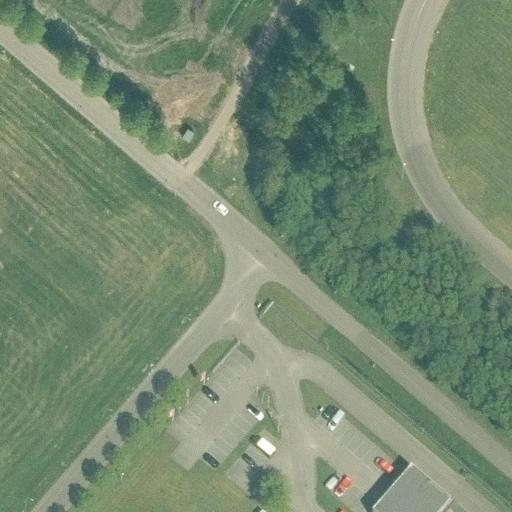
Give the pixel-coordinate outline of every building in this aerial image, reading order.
[(231,450),(258,411),(249,405),(241,417),(234,413),(215,440),(231,450)] [(166,424),(162,432),(178,442),(183,434),(166,424)] [(233,456),(215,473),(229,488),(247,472),(233,456)] [(448,509),(415,481),(408,475),(376,511),(457,511),(450,506),(448,509)] [(224,511),(234,502),(215,485),(190,511),(224,511)]
